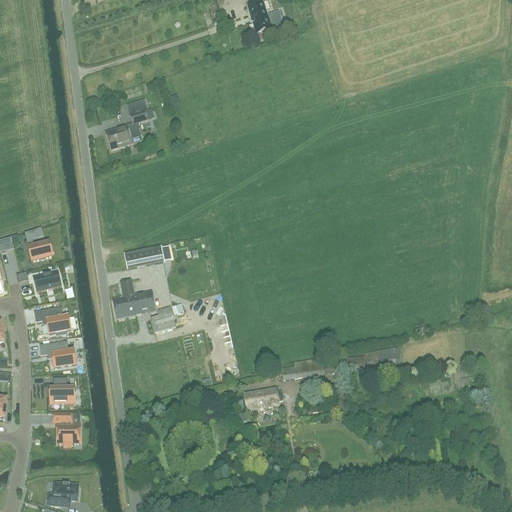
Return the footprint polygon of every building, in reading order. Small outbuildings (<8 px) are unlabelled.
[(253,23),(257,34),(271,29),(262,3),(248,7),(251,16),(250,16),(253,23)] [(278,25),(284,23),(281,13),(275,14),(278,25)] [(128,110),(132,126),(144,122),(147,130),(153,128),(151,119),(147,120),(145,113),(148,112),(146,105),(128,110)] [(106,134),(111,152),(133,145),(127,127),(106,134)] [(33,242),(27,244),(28,249),(32,263),(53,258),(52,255),(54,254),(52,247),(50,248),(49,244),(34,248),(33,242)] [(161,246),(124,254),(127,271),(165,264),(161,246)] [(17,276),(19,284),(28,282),(26,274),(17,276)] [(44,293),(43,289),(50,287),(51,292),(60,289),(56,275),(41,279),(41,276),(31,279),(32,284),(33,284),(33,286),(35,296),(44,293)] [(116,320),(145,315),(156,313),(152,292),(134,295),(131,282),(121,284),(123,298),(113,300),(116,320)] [(171,307),(174,316),(184,313),(181,304),(171,307)] [(176,328),(170,308),(157,312),(159,317),(150,319),(155,334),(176,328)] [(61,309),(34,314),(36,324),(46,322),(49,336),(71,331),(68,317),(62,318),(61,309)] [(61,346),(45,348),(47,359),(55,358),(56,369),(76,366),(74,350),(62,352),(61,346)] [(335,357),(337,374),(396,366),(394,349),(365,353),(365,357),(347,359),(346,353),(341,354),(341,356),(335,357)] [(282,382),(337,374),(335,357),(322,359),(293,363),(294,368),(281,369),(282,382)] [(56,390),(50,390),(51,406),(74,405),(74,389),(66,390),(66,386),(67,386),(67,379),(53,380),(53,386),(56,386),(56,390)] [(326,386),(313,388),(313,395),(327,393),(326,386)] [(278,390),(276,391),(276,390),(244,395),(247,412),(279,407),(278,403),(280,402),(283,401),(283,398),(283,393),(281,391),(278,390)] [(239,416),(240,424),(248,422),(246,414),(239,416)] [(71,428),(72,416),(53,416),(53,424),(60,424),(60,428),(57,428),(57,445),(80,445),(80,428),(71,428)] [(49,496),(48,507),(62,508),(69,509),(70,502),(77,503),(78,487),(56,485),(54,497),(49,496)]
